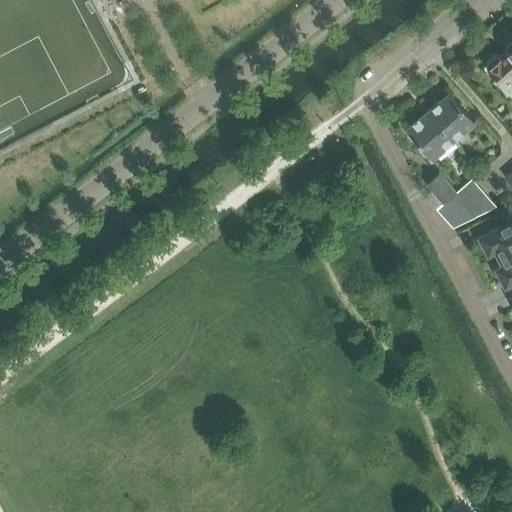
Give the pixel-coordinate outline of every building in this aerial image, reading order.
[(511,56),(508,52),(504,56),(503,57),(501,55),(500,55),(495,55),(495,54),(487,61),(488,68),(511,95),(511,56)] [(432,108),(428,111),(454,141),(475,123),(449,93),(440,101),(438,100),(431,106),(432,108)] [(421,147),(427,154),(429,153),(434,158),(454,141),(428,111),(408,129),(423,146),(421,147)] [(427,184),(432,190),(443,203),(457,192),(440,172),(427,184)] [(473,178),(437,209),(453,227),(497,206),(473,178)] [(443,203),(432,190),(424,198),(435,210),(443,203)] [(511,250),(511,205),(495,215),(501,227),(482,237),(490,251),(497,247),(501,256),(511,250)] [(511,250),(501,256),(506,265),(499,269),(507,283),(511,280),(511,250)]
